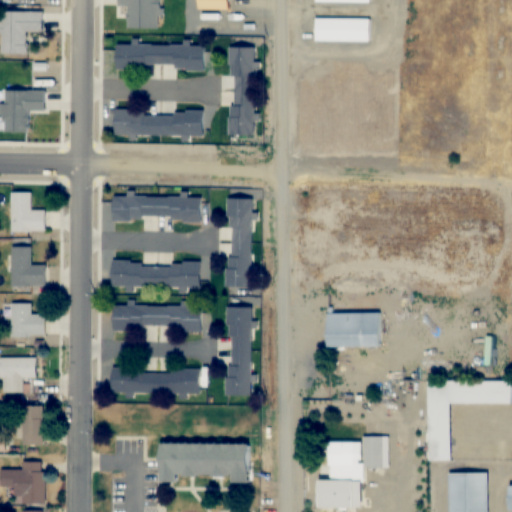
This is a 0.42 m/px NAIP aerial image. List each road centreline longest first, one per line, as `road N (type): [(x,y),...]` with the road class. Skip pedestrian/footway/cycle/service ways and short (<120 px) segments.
road 1 (residential): [(79,511),(82,0)]
road 2 (residential): [(287,511),(284,0)]
